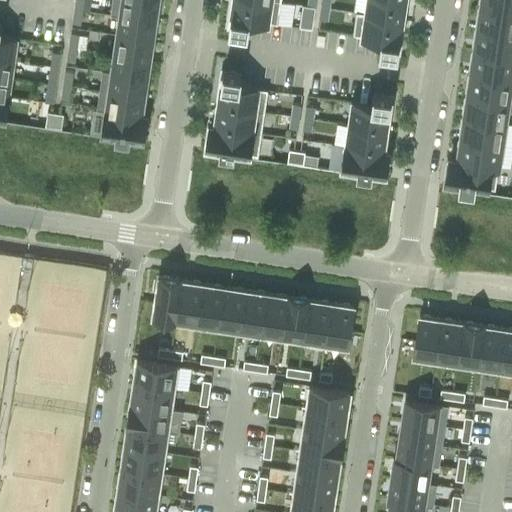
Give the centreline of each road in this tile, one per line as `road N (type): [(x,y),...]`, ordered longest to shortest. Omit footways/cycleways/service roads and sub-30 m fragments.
road 1 (residential): [(131,235),(92,511)]
road 2 (residential): [(442,0),(402,275)]
road 3 (residential): [(160,240),(194,0)]
road 4 (residential): [(351,511),(388,273)]
road 5 (tertiary): [(388,273),(160,240)]
road 6 (tertiary): [(131,235),(0,219)]
